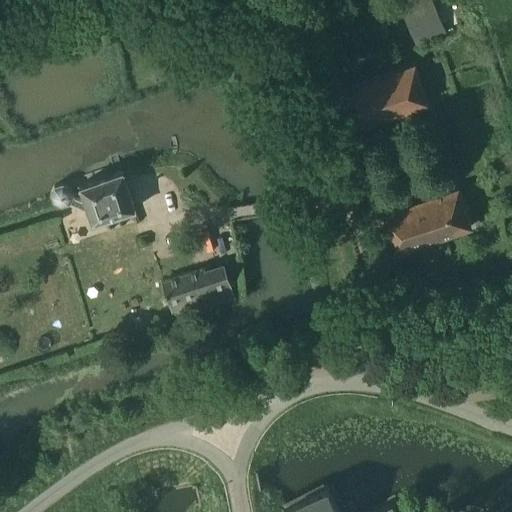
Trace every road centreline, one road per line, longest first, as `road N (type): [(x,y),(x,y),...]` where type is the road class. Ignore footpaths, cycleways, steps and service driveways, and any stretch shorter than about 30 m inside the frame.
road 1 (tertiary): [(162,434),(97,462),(29,511)]
road 2 (tertiary): [(162,434),(288,390)]
